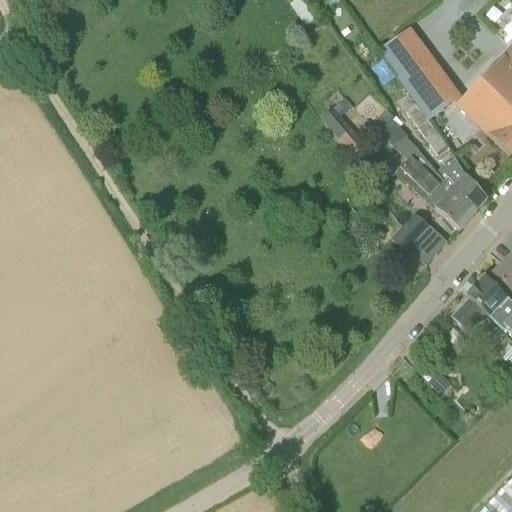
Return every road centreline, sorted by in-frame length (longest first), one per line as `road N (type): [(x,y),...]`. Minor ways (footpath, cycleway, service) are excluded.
road 1 (track): [(279,452),(9,21)]
road 2 (residential): [(174,511),(317,421),(511,206)]
